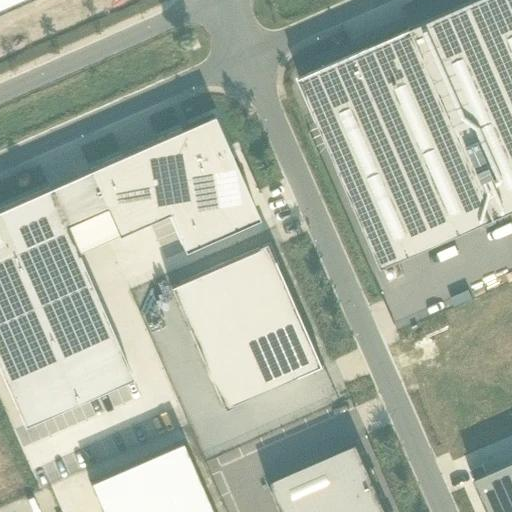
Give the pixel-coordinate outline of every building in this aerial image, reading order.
[(0,0),(0,11),(24,0),(0,0)] [(355,52),(298,77),(381,268),(495,218),(511,210),(511,0),(473,0),(411,27),(409,28),(418,49),(364,73),(355,52)] [(180,128),(88,169),(118,235),(167,214),(183,251),(259,218),(227,147),(225,148),(212,117),(181,130),(180,128)] [(88,169),(0,207),(0,374),(22,425),(132,377),(77,253),(117,235),(88,169)] [(270,242),(169,286),(223,409),(323,365),(270,242)] [(511,306),(459,330),(500,425),(511,419),(511,306)] [(212,511),(181,440),(88,481),(101,511),(212,511)] [(357,442),(265,482),(278,511),(387,511),(376,486),(357,442)] [(511,511),(511,460),(481,475),(473,478),(482,498),(487,511),(511,511)]
